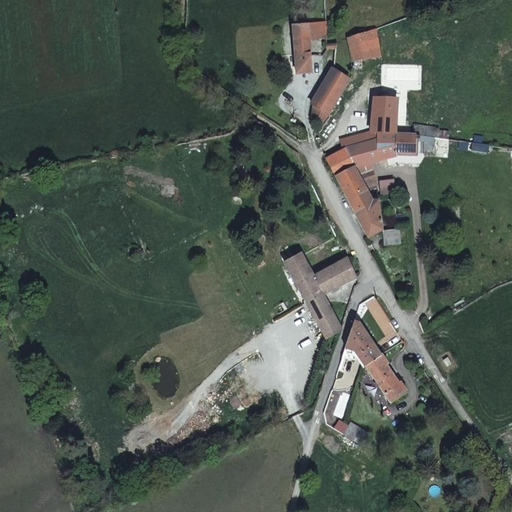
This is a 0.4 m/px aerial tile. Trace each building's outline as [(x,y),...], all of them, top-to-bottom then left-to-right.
[(318,33),(327,33),(326,20),(318,21),(318,33)] [(309,33),(318,33),(318,21),(294,22),(295,58),(296,72),(311,70),(309,33)] [(375,53),(366,29),(348,35),(357,60),(375,53)] [(313,102),(328,110),(349,76),(333,67),(311,101),(313,102)] [(325,125),(332,112),(328,110),(313,102),(311,117),(325,125)] [(394,110),(378,105),(370,129),(375,130),(387,132),(394,110)] [(430,137),(430,131),(412,128),(410,135),(430,137)] [(340,139),(343,145),(346,144),(376,138),(375,130),(370,129),(359,135),(340,139)] [(376,138),(346,144),(354,164),(352,165),(357,176),(369,170),(364,161),(364,159),(392,156),(392,154),(411,151),(407,135),(387,132),(375,130),(376,138)] [(343,145),(325,154),(325,156),(334,173),(352,165),(354,164),(346,144),(343,145)] [(352,165),(334,173),(346,196),(367,235),(382,227),(374,193),(368,196),(357,176),(352,165)] [(405,231),(406,225),(395,226),(385,226),(383,226),(384,240),(399,241),(399,231),(405,231)] [(289,263),(307,299),(325,335),(341,327),(341,326),(323,290),(355,274),(346,255),(313,272),(302,251),(287,259),(289,263)] [(359,321),(353,320),(344,347),(354,348),(359,354),(364,362),(378,352),(367,336),(359,321)] [(344,347),(341,356),(345,357),(354,358),(359,354),(354,348),(344,347)] [(387,361),(380,350),(378,352),(364,362),(389,400),(406,390),(399,379),(396,381),(385,362),(387,361)] [(342,431),(347,422),(337,416),(332,424),(342,431)] [(342,431),(360,441),(366,431),(367,429),(349,418),(342,431)]
